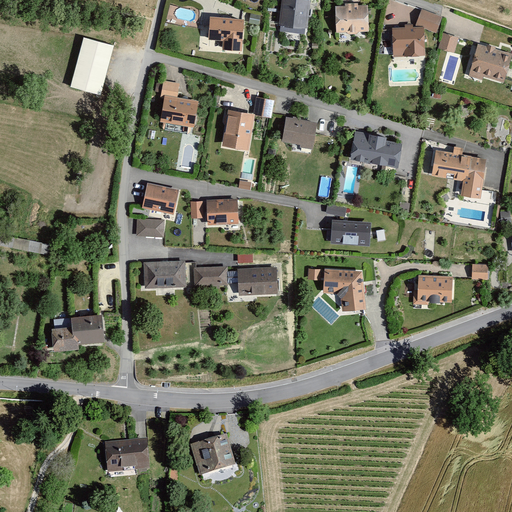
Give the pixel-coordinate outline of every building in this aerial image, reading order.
[(283,0),(280,28),(310,32),(313,1),(300,0),(283,0)] [(370,8),(338,9),(339,35),(372,34),(370,8)] [(444,20),(423,13),(418,28),(425,30),(428,31),(439,35),(444,20)] [(247,23),(212,20),(210,42),(226,44),(225,52),(244,54),(247,23)] [(425,30),(394,31),(395,59),(428,59),(428,31),(425,30)] [(445,35),(440,52),(455,56),(460,40),(445,35)] [(116,48),(86,40),(72,90),(102,98),(116,48)] [(511,68),(511,55),(479,45),(469,79),(484,83),(486,78),(507,85),(511,68)] [(166,97),(179,99),(181,84),(165,82),(163,97),(166,97)] [(179,99),(166,97),(163,122),(197,127),(200,102),(179,99)] [(257,98),(255,115),(274,118),(276,101),(257,98)] [(251,151),(255,115),(230,112),(225,147),(251,151)] [(318,123),(286,117),(282,142),(301,145),(300,148),(313,150),(318,123)] [(374,134),(356,131),(351,159),(398,167),(402,144),(386,141),(387,138),(373,136),(374,134)] [(436,153),(433,177),(465,184),(463,198),(485,201),(489,161),(464,158),(465,150),(449,146),(448,155),(436,153)] [(180,190),(149,184),(144,209),(175,215),(180,190)] [(239,200),(209,201),(209,225),(240,224),(239,200)] [(204,202),(192,202),(192,219),(205,219),(204,202)] [(502,213),(503,227),(511,226),(511,222),(511,212),(502,213)] [(138,221),(137,238),(164,240),(165,223),(138,221)] [(373,224),(335,222),(333,243),(372,246),(373,224)] [(23,239),(21,248),(38,252),(40,242),(23,239)] [(185,262),(145,263),(146,289),(186,288),(185,262)] [(491,267),(475,266),(474,280),(490,281),(491,267)] [(228,267),(195,268),(196,288),(229,287),(228,267)] [(282,268),(240,270),(241,297),(283,296),(282,268)] [(368,310),(364,273),(327,270),(326,294),(344,295),(346,312),(368,310)] [(456,279),(421,277),(419,301),(454,304),(456,279)] [(81,351),(81,344),(107,344),(106,317),(74,319),(75,330),(55,330),(55,352),(81,351)] [(228,437),(193,448),(203,479),(238,468),(228,437)] [(148,441),(108,444),(109,473),(150,471),(148,441)]
